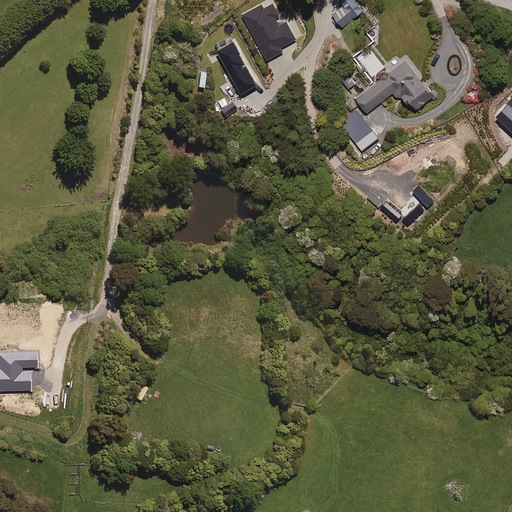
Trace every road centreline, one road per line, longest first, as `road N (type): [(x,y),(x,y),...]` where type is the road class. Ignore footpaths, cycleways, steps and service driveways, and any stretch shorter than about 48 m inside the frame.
road 1 (track): [(159,359),(127,330),(118,305),(113,225),(151,0)]
road 2 (residential): [(339,0),(308,72),(265,109)]
